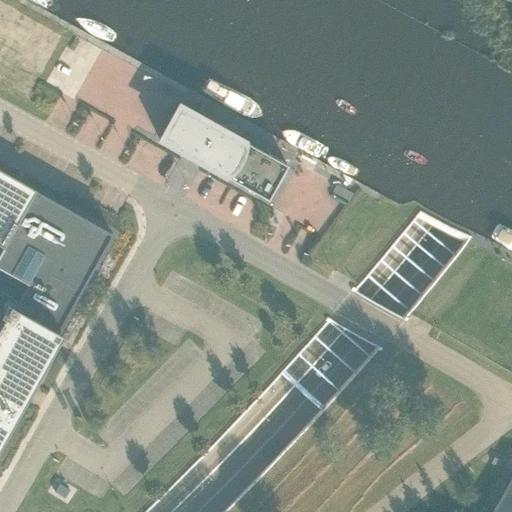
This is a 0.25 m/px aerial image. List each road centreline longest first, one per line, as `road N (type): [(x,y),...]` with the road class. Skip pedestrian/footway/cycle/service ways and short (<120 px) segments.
road 1 (primary): [(198,511),(359,340),(511,152)]
road 2 (unclassified): [(511,397),(175,207)]
road 3 (unclassified): [(1,511),(175,207)]
road 4 (unclassified): [(175,207),(0,114)]
road 5 (unclassified): [(384,511),(511,410)]
